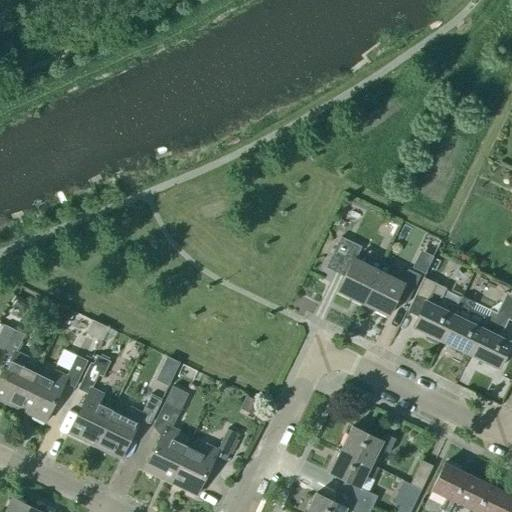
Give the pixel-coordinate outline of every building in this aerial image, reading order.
[(337,292),(362,304),(382,263),(374,259),(370,268),(355,260),(361,248),(348,242),(340,238),(326,268),(344,278),(337,292)] [(382,263),(362,304),(387,317),(396,300),(406,304),(420,276),(407,270),(401,283),(387,276),(391,267),(382,263)] [(454,315),(453,315),(444,311),(448,303),(441,300),(446,289),(423,278),(412,301),(423,307),(412,329),(441,342),(454,315)] [(501,303),(511,308),(511,295),(506,292),(501,303)] [(462,297),(453,315),(454,315),(441,342),(469,356),(487,318),(487,317),(470,310),(473,303),(462,297)] [(511,322),(511,308),(501,303),(496,313),(490,311),(487,317),(487,318),(469,356),(497,370),(510,343),(492,334),(501,317),(511,322)] [(66,313),(61,322),(67,325),(72,315),(66,313)] [(106,328),(92,321),(85,335),(100,341),(106,328)] [(0,401),(18,410),(36,375),(23,368),(27,359),(15,353),(24,336),(11,329),(0,350),(0,352),(12,358),(0,381),(0,401)] [(68,434),(95,447),(112,411),(99,405),(103,396),(91,390),(98,376),(103,378),(110,362),(97,356),(93,364),(90,363),(89,367),(77,390),(87,395),(68,434)] [(49,381),(36,375),(18,410),(45,423),(64,384),(74,389),(87,362),(76,357),(66,377),(53,372),(49,381)] [(170,484),(187,449),(174,442),(179,433),(166,427),(175,410),(179,412),(188,395),(172,387),(153,427),(163,432),(144,471),(170,484)] [(112,411),(95,447),(121,460),(140,420),(150,425),(161,402),(150,397),(141,414),(129,408),(124,418),(112,411)] [(370,465),(378,449),(388,454),(395,440),(384,435),(381,442),(351,427),(340,451),(370,465)] [(200,455),(187,449),(170,484),(196,496),(215,457),(225,462),(238,435),(227,430),(217,451),(205,445),(200,455)] [(370,465),(340,451),(329,474),(344,481),(339,492),(372,508),(377,497),(359,488),(365,476),(373,480),(378,469),(370,465)] [(420,490),(432,466),(421,461),(410,485),(420,490)] [(453,502),(467,475),(444,464),(430,491),(447,499),(441,510),(444,511),(449,511),(454,503),(453,502)] [(476,511),(489,486),(467,475),(453,502),(454,503),(469,510),(468,511),(476,511)] [(504,511),(511,497),(489,486),(476,511),(504,511)] [(315,494),(306,511),(343,511),(345,509),(350,511),(370,511),(372,508),(339,492),(333,503),(315,494)] [(4,511),(48,511),(45,510),(44,511),(39,511),(12,499),(4,511)] [(410,511),(411,511),(389,501),(383,511),(410,511)]
